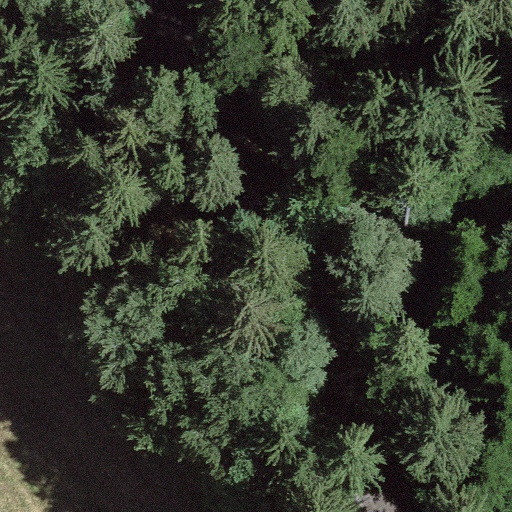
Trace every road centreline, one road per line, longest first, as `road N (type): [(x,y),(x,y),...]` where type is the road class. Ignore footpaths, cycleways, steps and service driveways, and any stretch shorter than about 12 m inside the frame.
road 1 (track): [(383,511),(170,0)]
road 2 (track): [(323,0),(511,164)]
